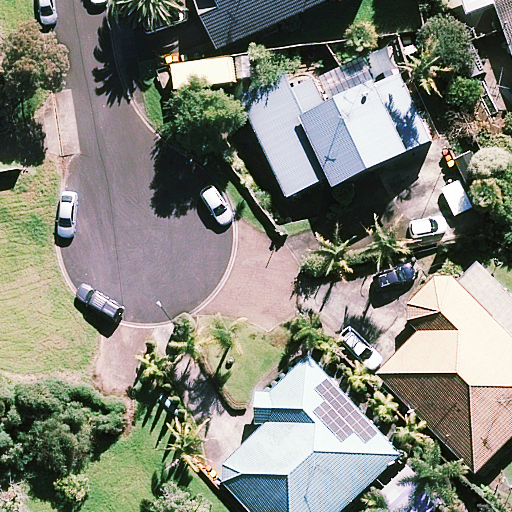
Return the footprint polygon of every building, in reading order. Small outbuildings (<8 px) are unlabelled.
[(362,0),(198,0),(220,56),(362,0)] [(511,0),(462,0),(470,20),(500,10),(511,43),(511,0)] [(439,154),(406,83),(334,116),(318,82),(250,113),(291,204),(334,184),(341,199),(439,154)] [(511,300),(483,271),(462,291),(449,279),(409,318),(427,337),(383,380),(479,478),(511,446),(511,300)] [(350,511),(406,462),(316,362),(258,415),(272,431),(220,477),(251,511),(350,511)]
